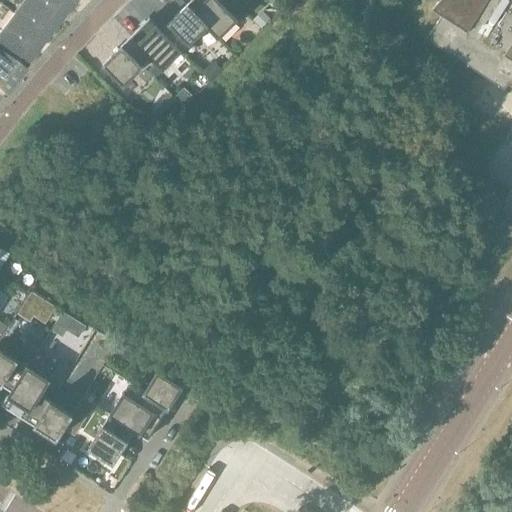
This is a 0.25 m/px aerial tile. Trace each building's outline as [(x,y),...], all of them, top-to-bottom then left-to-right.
[(37,35),(50,18),(26,0),(19,0),(9,14),(37,35)] [(62,0),(26,0),(50,18),(64,1),(62,0)] [(218,0),(191,0),(187,4),(207,24),(206,25),(218,37),(237,19),(218,0)] [(442,15),(426,38),(476,70),(489,78),(504,87),(511,78),(511,0),(438,0),(432,8),(442,15)] [(187,4),(161,30),(160,30),(180,51),(206,25),(207,24),(187,4)] [(262,13),(253,21),(261,29),(269,20),(262,13)] [(9,14),(0,25),(0,33),(24,53),(37,35),(9,14)] [(149,18),(131,36),(151,56),(150,56),(162,68),(180,51),(160,30),(161,30),(149,18)] [(0,60),(11,70),(24,53),(0,33),(0,60)] [(123,83),(150,56),(151,56),(131,36),(104,63),(123,83)] [(0,84),(11,70),(0,60),(0,84)] [(210,81),(221,70),(213,61),(201,72),(210,81)] [(170,120),(182,108),(172,97),(156,113),(162,119),(166,124),(170,120)] [(511,237),(511,215),(498,207),(488,223),(511,237)] [(0,268),(9,253),(0,247),(0,246),(0,268)] [(78,342),(88,324),(64,310),(54,328),(78,342)] [(0,382),(12,390),(27,366),(0,348),(0,382)] [(12,390),(3,404),(24,418),(39,394),(40,394),(49,380),(56,368),(35,354),(27,366),(12,390)] [(158,369),(138,401),(137,402),(161,417),(182,385),(173,379),(158,369)] [(94,392),(88,388),(82,397),(91,403),(95,399),(94,392)] [(134,429),(133,429),(147,438),(161,417),(137,402),(138,401),(123,392),(110,414),(134,429)] [(39,394),(24,418),(45,431),(56,438),(72,414),(40,394),(39,394)] [(110,414),(89,446),(113,461),(133,429),(134,429),(110,414)]
